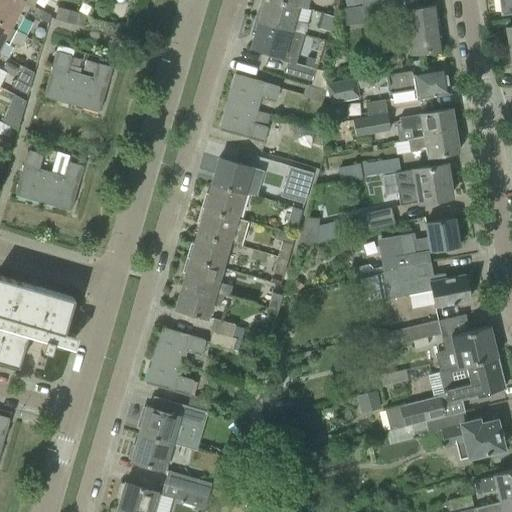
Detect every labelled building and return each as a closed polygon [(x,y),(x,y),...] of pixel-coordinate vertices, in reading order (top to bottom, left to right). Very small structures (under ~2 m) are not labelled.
[(0,0),(0,21),(15,29),(28,3),(23,1),(21,0),(0,0)] [(296,20),(300,7),(300,5),(296,4),(281,0),(264,0),(261,11),(259,11),(255,21),(257,22),(289,31),(292,31),(303,34),(306,23),(296,20)] [(306,8),(307,0),(281,0),(296,4),(300,5),(300,7),(306,8)] [(435,4),(419,6),(418,0),(366,0),(361,1),(363,21),(382,18),(382,13),(403,9),(409,54),(441,50),(435,4)] [(511,0),(498,0),(500,13),(511,11),(511,0)] [(322,13),(318,27),(331,31),(335,17),(322,13)] [(8,43),(15,29),(0,21),(0,45),(3,40),(8,43)] [(286,55),(292,31),(289,31),(257,22),(253,36),(252,41),(251,41),(250,43),(269,48),(268,52),(287,58),(283,73),(311,81),(315,69),(293,62),(294,57),(286,55)] [(79,74),(78,74),(80,68),(78,67),(81,59),(71,55),(73,50),(57,44),(55,50),(42,95),(43,96),(44,94),(59,98),(60,93),(72,96),(70,101),(71,102),(79,74)] [(97,63),(95,62),(91,77),(79,74),(71,102),(73,96),(84,100),(83,105),(98,109),(97,111),(98,111),(111,67),(110,66),(110,68),(96,64),(97,63)] [(443,65),(424,69),(413,70),(413,67),(385,72),(386,81),(388,94),(415,89),(416,97),(448,92),(443,65)] [(27,93),(33,72),(23,66),(12,86),(27,93)] [(278,86),(253,79),(234,73),(234,74),(236,75),(231,90),(237,91),(233,103),(228,101),(228,102),(256,110),(259,98),(273,102),(278,86)] [(341,100),(358,97),(357,90),(369,88),(369,86),(376,84),(374,74),(355,78),(325,83),(332,120),(344,118),(341,100)] [(325,90),(305,85),(301,97),(322,102),(325,90)] [(14,94),(2,121),(17,129),(25,100),(14,94)] [(252,122),(256,110),(228,102),(233,104),(230,115),(224,114),(220,128),(218,128),(218,129),(261,142),(266,126),(252,122)] [(451,108),(431,111),(398,117),(399,123),(395,124),(398,140),(408,139),(423,135),(422,131),(454,125),(451,108)] [(389,130),(386,113),(351,119),(354,136),(389,130)] [(346,128),(344,118),(332,120),(329,131),(346,128)] [(458,151),(454,125),(422,131),(423,135),(408,139),(410,151),(420,149),(420,147),(425,146),(427,156),(458,151)] [(42,200),(50,172),(38,169),(42,154),(41,153),(41,155),(27,151),(28,150),(27,149),(13,194),(15,194),(15,192),(30,197),(32,191),(43,195),(41,200),(42,200)] [(249,166),(244,165),(240,164),(241,163),(237,162),(237,163),(218,158),(218,159),(211,183),(242,192),(252,195),(255,184),(245,181),(249,166)] [(362,177),(400,171),(398,158),(337,167),(340,182),(362,179),(362,177)] [(62,176),(50,172),(42,200),(43,200),(44,195),(55,198),(54,204),(69,208),(68,210),(70,210),(83,166),(81,165),(81,167),(68,163),(68,161),(67,161),(62,176)] [(444,164),(424,167),(412,169),(416,188),(396,192),(399,205),(418,201),(418,202),(450,196),(444,164)] [(289,165),(280,195),(303,202),(312,172),(308,171),(290,166),(289,165)] [(234,217),(235,216),(242,192),(211,183),(204,208),(234,217)] [(297,225),(302,209),(291,206),(287,222),(297,225)] [(390,207),(361,214),(365,230),(394,223),(390,207)] [(248,221),(235,216),(234,217),(204,208),(197,233),(227,242),(227,241),(240,246),(248,221)] [(305,217),(296,247),(315,242),(318,217),(305,217)] [(458,246),(453,217),(452,217),(452,218),(433,221),(427,222),(427,221),(426,222),(429,239),(414,241),(413,238),(383,243),(387,270),(396,268),(429,261),(429,260),(428,260),(427,250),(457,245),(457,246),(458,246)] [(220,267),(227,242),(197,233),(189,258),(220,267)] [(287,259),(291,244),(281,241),(276,256),(287,259)] [(282,275),(287,259),(276,256),(272,272),(282,275)] [(216,281),(220,267),(189,258),(182,283),(213,292),(222,294),(228,296),(231,285),(216,281)] [(432,275),(429,261),(396,268),(387,270),(376,273),(381,299),(410,293),(431,289),(434,305),(451,302),(452,304),(455,303),(455,302),(468,299),(463,275),(445,278),(443,273),(432,275)] [(73,298),(0,276),(0,325),(27,333),(44,338),(41,349),(49,351),(53,340),(64,344),(68,333),(63,331),(73,298)] [(219,305),(222,294),(213,292),(182,283),(175,307),(174,307),(174,308),(193,314),(192,315),(196,316),(196,315),(205,317),(209,303),(219,305)] [(271,292),(267,307),(277,310),(282,295),(271,292)] [(234,324),(212,318),(208,330),(211,331),(231,336),(234,324)] [(426,337),(440,333),(437,319),(357,338),(360,348),(379,343),(380,347),(412,340),(414,348),(428,345),(426,337)] [(27,333),(0,325),(0,361),(17,366),(27,333)] [(496,356),(488,325),(468,330),(447,335),(455,366),(496,356)] [(202,339),(180,332),(161,326),(160,327),(162,328),(157,343),(163,344),(160,356),(154,354),(154,355),(181,363),(185,351),(198,355),(202,339)] [(235,337),(231,336),(211,331),(208,343),(232,350),(235,337)] [(178,375),(181,363),(154,355),(159,357),(156,368),(151,367),(146,382),(145,381),(144,382),(186,395),(191,379),(178,375)] [(503,388),(496,356),(455,366),(448,368),(451,381),(443,383),(446,394),(447,401),(476,394),(477,398),(490,395),(489,391),(503,388)] [(282,385),(278,368),(266,371),(269,387),(259,389),(263,408),(274,406),(270,387),(282,385)] [(378,374),(381,385),(407,379),(405,368),(378,374)] [(380,407),(376,391),(357,396),(361,411),(380,407)] [(443,416),(440,403),(447,401),(446,394),(438,396),(406,404),(380,410),(384,424),(385,430),(424,420),(443,416)] [(176,415),(165,412),(146,406),(145,407),(146,407),(138,433),(169,442),(176,415)] [(498,434),(495,420),(478,424),(476,420),(466,422),(463,411),(443,416),(424,420),(427,432),(440,429),(444,446),(465,440),(469,456),(501,448),(500,444),(503,442),(501,435),(498,434)] [(7,419),(0,417),(0,448),(9,418),(8,418),(7,419)] [(161,469),(169,442),(138,433),(131,459),(130,459),(130,460),(161,469)] [(511,468),(503,471),(491,474),(492,476),(473,480),(476,494),(494,489),(496,496),(511,491),(511,468)] [(210,483),(167,470),(164,482),(207,495),(210,483)] [(262,477),(239,485),(243,495),(265,488),(262,477)] [(131,511),(148,511),(153,497),(155,491),(123,482),(123,483),(124,483),(117,508),(131,511)] [(203,508),(207,495),(164,482),(161,494),(181,500),(181,502),(203,508)] [(269,500),(268,497),(265,488),(243,495),(246,508),(269,500)] [(511,511),(511,491),(496,496),(497,502),(453,511),(511,511)] [(272,511),(269,500),(246,508),(247,511),(272,511)]
